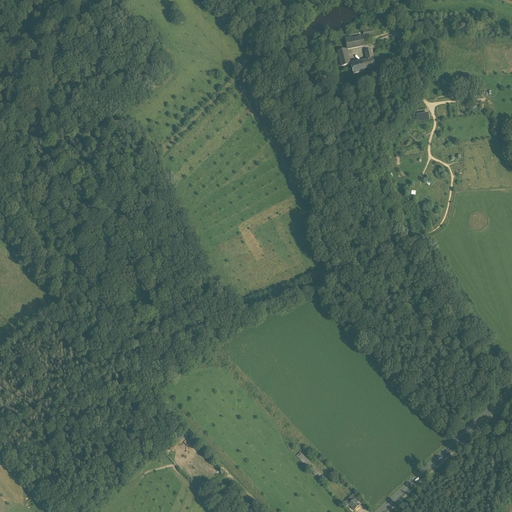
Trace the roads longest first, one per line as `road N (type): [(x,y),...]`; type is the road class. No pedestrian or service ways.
road 1 (track): [(406,250),(416,234),(429,234),(445,218),(452,178),(430,157),(434,121),(408,61)]
road 2 (tertiary): [(379,511),(511,390)]
